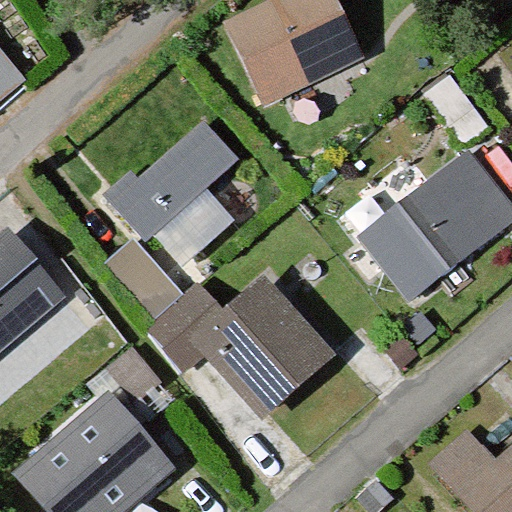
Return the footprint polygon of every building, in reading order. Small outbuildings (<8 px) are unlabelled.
[(360,59),(332,0),(283,0),(224,28),(260,105),(360,59)] [(449,79),(423,98),(462,151),(488,132),(449,79)] [(238,165),(203,127),(140,186),(130,176),(104,201),(146,245),(153,238),(183,270),(232,224),(205,196),(238,165)] [(511,222),(511,212),(468,156),(359,238),(407,302),(511,222)] [(0,350),(63,295),(7,233),(0,239),(0,350)] [(131,242),(102,268),(150,322),(179,296),(131,242)] [(330,359),(262,283),(223,318),(197,288),(145,334),(181,375),(202,357),(260,422),(330,359)] [(146,367),(134,352),(101,378),(114,394),(146,367)] [(127,511),(173,472),(108,399),(15,481),(42,511),(127,511)] [(511,511),(511,452),(497,466),(465,432),(427,467),(468,511),(511,511)]
